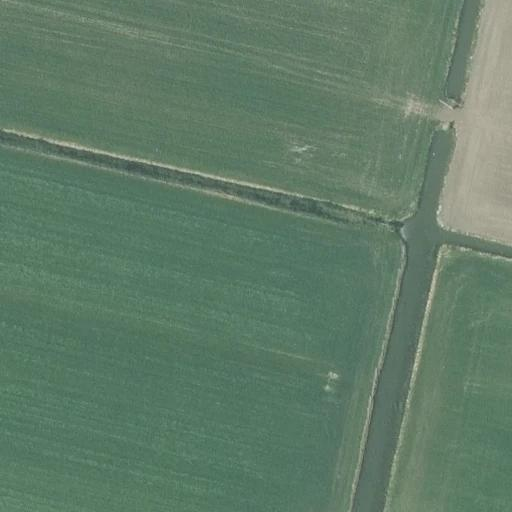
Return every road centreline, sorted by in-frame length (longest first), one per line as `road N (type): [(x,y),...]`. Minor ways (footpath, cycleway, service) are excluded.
road 1 (track): [(426,111),(409,196),(383,222),(388,250),(332,511)]
road 2 (track): [(511,130),(374,99),(183,79)]
